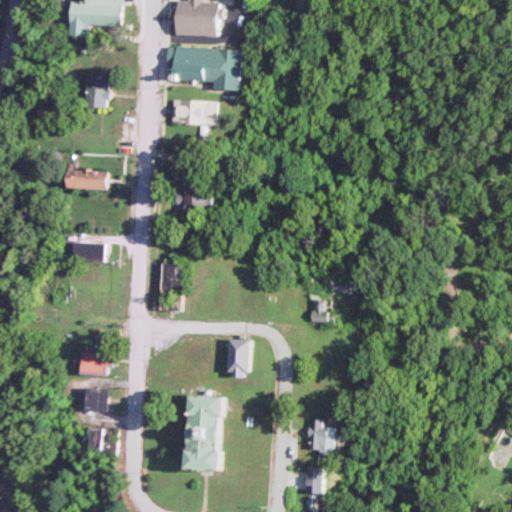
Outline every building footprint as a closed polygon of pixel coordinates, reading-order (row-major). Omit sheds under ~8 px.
[(71,0),(70,36),(88,36),(89,25),(121,26),(121,0),(71,0)] [(219,36),(220,3),(202,2),(202,0),(188,0),(189,1),(177,0),(176,34),(219,36)] [(295,0),(296,8),(312,8),(311,0),(295,0)] [(241,91),(243,49),(168,46),(167,65),(175,65),(174,79),(215,81),(214,90),(241,91)] [(87,108),(109,108),(109,74),(87,74),(87,108)] [(212,124),(213,101),(173,100),(173,123),(212,124)] [(109,188),(109,168),(68,168),(68,188),(109,188)] [(210,179),(179,179),(179,209),(210,209),(210,179)] [(74,258),(104,259),(105,241),(74,240),(74,258)] [(162,308),(182,308),(182,260),(162,260),(162,308)] [(310,323),(338,323),(338,292),(310,292),(310,323)] [(250,337),(229,337),(229,374),(250,374),(250,337)] [(81,372),(111,372),(111,350),(81,350),(81,372)] [(109,386),(86,386),(86,410),(109,410),(109,386)] [(190,467),(222,467),(223,394),(191,393),(190,467)] [(335,425),(309,425),(309,448),(335,448),(335,425)] [(116,452),(116,426),(91,426),(91,452),(116,452)] [(511,443),(511,433),(500,427),(483,456),(500,465),(511,443)] [(326,465),(307,465),(307,489),(325,489),(326,465)]
